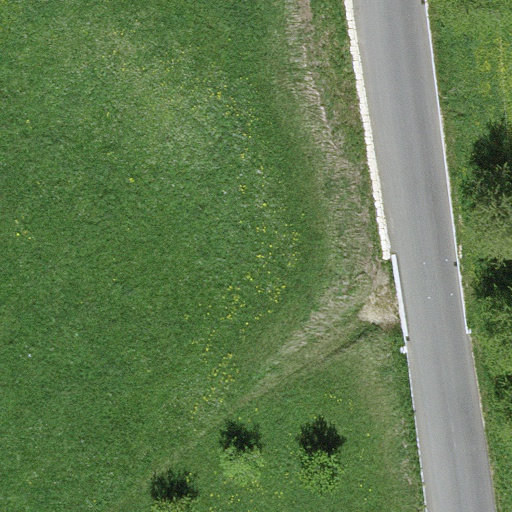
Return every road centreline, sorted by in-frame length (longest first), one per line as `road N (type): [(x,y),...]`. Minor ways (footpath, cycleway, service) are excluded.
road 1 (secondary): [(463,511),(390,0)]
road 2 (track): [(430,286),(259,388)]
